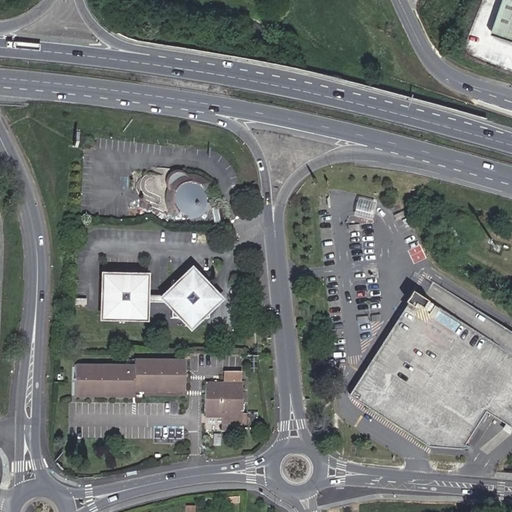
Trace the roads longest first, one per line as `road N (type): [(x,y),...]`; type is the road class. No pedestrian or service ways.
road 1 (trunk): [(0,78),(204,103),(479,167)]
road 2 (trunk): [(458,130),(227,76),(0,47)]
road 3 (trunk): [(458,130),(404,105),(319,83),(116,44),(80,0)]
road 4 (trunk): [(0,88),(237,128),(260,158),(273,224)]
road 5 (trunk): [(273,224),(296,176),(335,155),(479,167)]
road 6 (tertiary): [(36,306),(16,500)]
road 7 (tertiary): [(43,488),(34,432),(36,306)]
road 8 (tertiary): [(36,306),(32,221),(0,137)]
road 9 (tertiary): [(273,224),(291,398)]
road 10 (unclassified): [(400,0),(445,76),(511,98)]
road 11 (tertiary): [(361,474),(511,489)]
